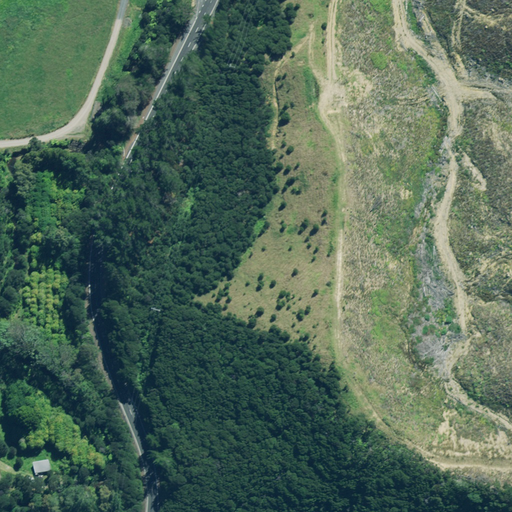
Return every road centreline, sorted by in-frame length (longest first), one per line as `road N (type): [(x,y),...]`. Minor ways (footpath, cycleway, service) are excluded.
road 1 (primary): [(138,148),(103,222),(95,285),(102,330),(151,470),(153,511)]
road 2 (primary): [(212,0),(138,148)]
road 3 (residential): [(0,146),(83,131),(138,148)]
